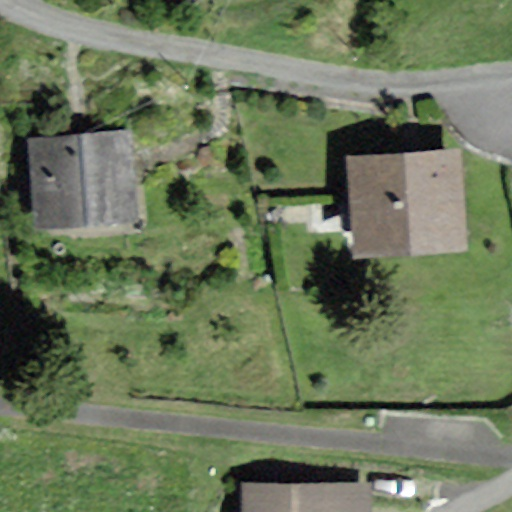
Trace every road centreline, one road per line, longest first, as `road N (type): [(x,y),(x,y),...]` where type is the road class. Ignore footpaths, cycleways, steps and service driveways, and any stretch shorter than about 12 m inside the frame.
road 1 (residential): [(511,459),(0,404)]
road 2 (residential): [(511,76),(423,88),(247,64),(111,41),(22,0)]
